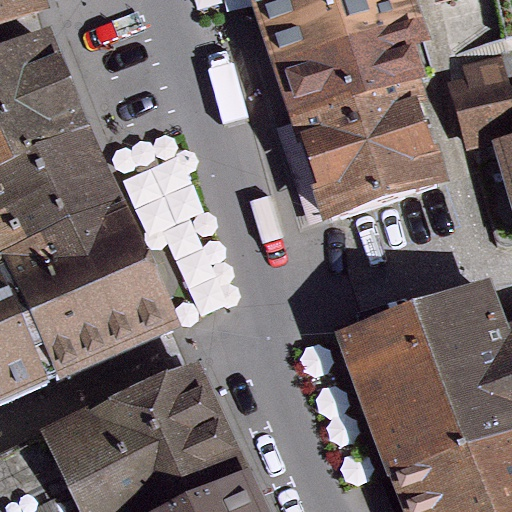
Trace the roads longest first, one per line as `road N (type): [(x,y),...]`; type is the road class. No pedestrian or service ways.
road 1 (tertiary): [(265,348),(151,3)]
road 2 (residential): [(0,450),(265,348)]
road 3 (residential): [(265,348),(511,272)]
road 4 (tertiary): [(334,511),(265,348)]
road 5 (residential): [(0,53),(151,3)]
